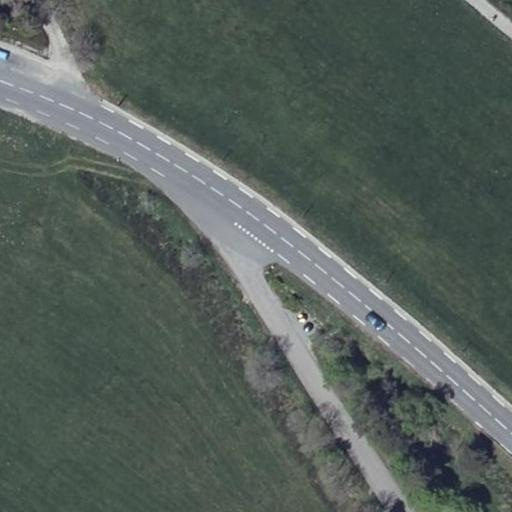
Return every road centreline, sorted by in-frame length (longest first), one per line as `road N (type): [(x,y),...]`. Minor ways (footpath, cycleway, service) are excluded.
road 1 (secondary): [(186,176),(276,240),(511,446)]
road 2 (unclassified): [(186,176),(399,511)]
road 3 (secondary): [(0,80),(96,118),(186,176)]
road 4 (track): [(28,0),(96,118)]
